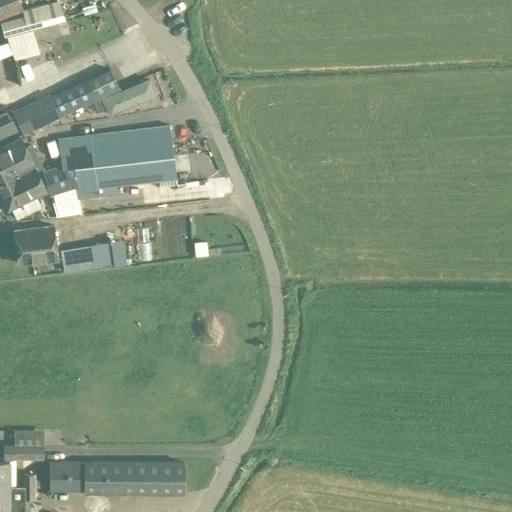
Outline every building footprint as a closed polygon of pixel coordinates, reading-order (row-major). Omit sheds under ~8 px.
[(7,38),(32,30),(59,23),(53,4),(25,12),(21,4),(30,1),(30,0),(0,0),(0,22),(2,21),(7,38)] [(8,38),(9,40),(0,43),(0,50),(11,47),(12,50),(14,55),(38,48),(32,30),(7,38),(8,38)] [(109,72),(88,82),(88,81),(52,98),(51,96),(14,113),(24,135),(97,100),(95,96),(116,86),(117,88),(125,83),(119,68),(109,72)] [(158,96),(151,80),(103,100),(110,117),(158,96)] [(0,139),(19,131),(6,106),(0,108),(0,139)] [(63,166),(44,172),(52,196),(58,218),(79,215),(77,199),(178,187),(170,127),(60,141),(63,166)] [(32,146),(26,149),(21,140),(0,149),(0,184),(42,165),(32,146)] [(44,169),(42,165),(0,184),(0,193),(9,211),(48,193),(38,172),(44,169)] [(62,239),(57,240),(55,227),(15,232),(20,265),(59,259),(60,260),(63,260),(65,273),(66,273),(66,275),(96,272),(96,268),(97,267),(116,265),(113,245),(94,247),(94,246),(64,251),(62,239)] [(164,233),(146,236),(148,251),(166,249),(164,233)] [(46,400),(52,439),(68,436),(63,398),(46,400)] [(15,442),(45,442),(45,431),(15,431),(15,442)] [(0,488),(16,488),(16,460),(44,460),(44,446),(45,446),(45,442),(15,442),(15,446),(5,446),(5,462),(0,462),(0,488)] [(185,464),(85,463),(50,463),(50,491),(85,492),(85,494),(185,494),(185,464)] [(41,482),(35,482),(35,475),(24,475),(24,488),(41,488),(41,482)] [(24,488),(16,488),(0,488),(0,511),(25,511),(26,501),(24,501),(24,488)] [(41,488),(24,488),(24,501),(26,501),(35,501),(35,494),(41,494),(41,488)]
